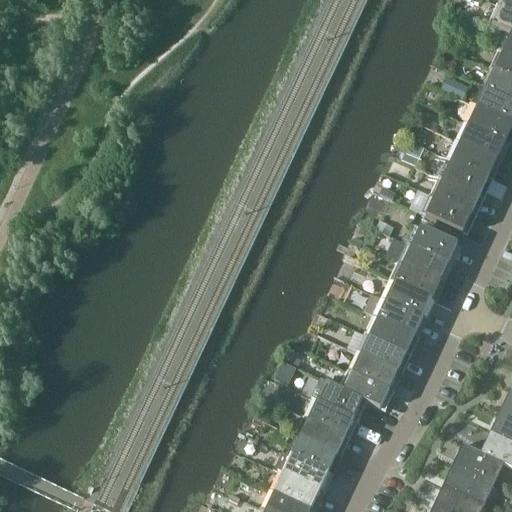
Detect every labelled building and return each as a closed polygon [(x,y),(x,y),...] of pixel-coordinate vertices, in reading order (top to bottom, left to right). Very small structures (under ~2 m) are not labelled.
[(511,15),(511,0),(506,0),(501,10),(511,15)] [(511,37),(511,15),(501,10),(492,29),(510,38),(510,37),(511,37)] [(511,37),(510,37),(510,38),(502,54),(511,58),(511,37)] [(511,81),(511,58),(502,54),(494,73),(511,81)] [(511,103),(511,81),(494,73),(485,91),(511,103)] [(446,80),(440,92),(463,102),(468,90),(446,80)] [(511,125),(511,103),(485,91),(476,109),(511,125)] [(505,145),(511,130),(511,125),(476,109),(468,128),(505,145)] [(496,163),(505,145),(468,128),(459,146),(496,163)] [(409,145),(401,163),(415,170),(424,151),(409,145)] [(488,182),(496,163),(459,146),(451,164),(488,182)] [(479,200),(488,182),(451,164),(442,182),(479,200)] [(471,218),(479,200),(442,182),(433,201),(471,218)] [(382,191),(379,197),(392,203),(395,197),(382,191)] [(471,218),(433,201),(425,219),(462,237),(471,218)] [(379,224),(375,233),(387,239),(391,229),(379,224)] [(420,231),(412,249),(448,266),(457,248),(420,231)] [(412,249),(403,267),(439,284),(448,266),(412,249)] [(403,267),(395,286),(431,303),(439,284),(403,267)] [(395,286),(386,304),(422,321),(431,303),(395,286)] [(386,304),(378,322),(414,339),(422,321),(386,304)] [(378,322),(369,340),(405,357),(414,339),(378,322)] [(369,340),(361,359),(397,375),(405,357),(369,340)] [(288,358),(284,366),(296,372),(300,364),(288,358)] [(361,359),(352,377),(388,394),(397,375),(361,359)] [(278,375),(274,384),(287,390),(292,381),(278,375)] [(344,394),(343,395),(362,404),(361,404),(379,413),(388,394),(352,377),(344,394)] [(320,383),(311,402),(317,405),(353,422),(361,404),(362,404),(343,395),(344,394),(326,385),(320,383)] [(511,395),(510,395),(500,415),(511,420),(511,395)] [(270,396),(267,404),(278,409),(281,401),(270,396)] [(317,405),(308,423),(345,440),(353,422),(317,405)] [(511,420),(500,415),(491,436),(511,446),(511,420)] [(308,423),(300,441),(336,458),(345,440),(308,423)] [(511,446),(491,436),(481,456),(481,457),(502,467),(511,471),(511,446)] [(300,441),(291,459),(328,476),(336,458),(300,441)] [(481,457),(481,456),(463,448),(453,469),(492,487),(502,467),(481,457)] [(282,455),(273,473),(283,477),(319,495),(328,476),(291,459),(282,455)] [(492,487),(453,469),(443,490),(482,508),(492,487)] [(283,477),(274,496),(308,511),(311,511),(319,495),(283,477)] [(480,511),(482,508),(443,490),(434,510),(437,511),(480,511)] [(308,511),(274,496),(266,511),(308,511)]
